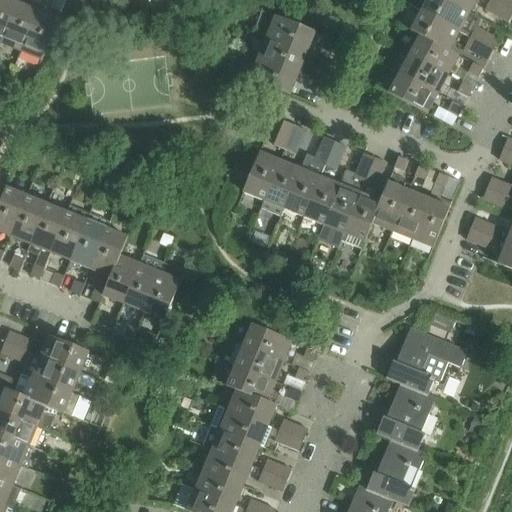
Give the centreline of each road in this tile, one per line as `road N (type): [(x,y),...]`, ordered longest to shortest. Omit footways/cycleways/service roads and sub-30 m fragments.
road 1 (residential): [(478,173),(269,104),(251,138)]
road 2 (residential): [(300,511),(333,430),(352,406),(355,367),(374,319)]
road 3 (residential): [(434,289),(478,173)]
